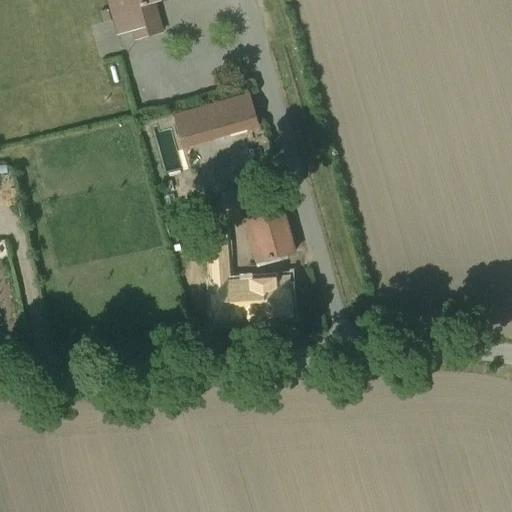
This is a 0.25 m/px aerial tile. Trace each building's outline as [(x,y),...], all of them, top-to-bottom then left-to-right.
[(102,0),(111,36),(130,32),(132,40),(162,33),(155,1),(158,0),(102,0)] [(228,102),(234,125),(256,118),(249,95),(228,102)] [(228,102),(176,116),(183,139),(194,136),(192,127),(211,121),(214,130),(234,125),(228,102)] [(194,136),(183,139),(185,148),(259,127),(256,118),(234,125),(214,130),(194,136)] [(192,127),(194,136),(214,130),(211,121),(192,127)] [(246,222),(263,279),(289,277),(285,255),(295,253),(283,211),(246,222)] [(209,232),(212,283),(230,282),(226,231),(209,232)] [(230,282),(212,283),(215,323),(293,317),(290,277),(289,277),(263,279),(230,282)]
